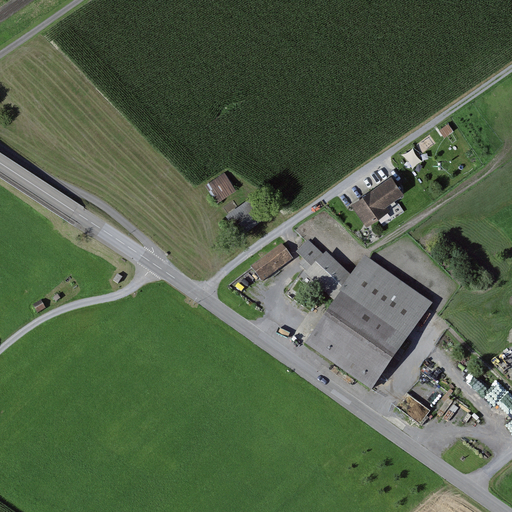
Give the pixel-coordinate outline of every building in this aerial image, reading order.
[(206,187),(216,202),(236,189),(225,173),(206,187)] [(390,178),(350,205),(364,226),(386,210),(383,206),(401,193),(390,178)] [(251,199),(229,212),(241,233),(263,220),(251,199)] [(310,269),(305,273),(333,301),(350,277),(326,253),(322,256),(308,241),(295,254),(310,269)] [(251,265),(262,281),(293,260),(282,244),(251,265)] [(303,343),(371,390),(432,304),(364,257),(350,277),(333,301),(303,343)]
